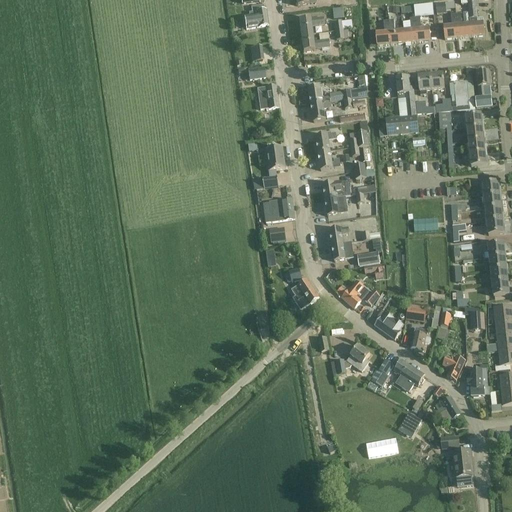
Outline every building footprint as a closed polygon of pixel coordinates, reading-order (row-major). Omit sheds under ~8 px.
[(477,0),(468,0),(469,5),(470,19),(477,19),(477,15),(477,10),(479,10),(477,0)] [(263,11),(263,6),(252,8),(253,15),(250,15),(250,18),(243,19),(245,31),(259,29),(259,28),(268,27),(266,11),(263,11)] [(332,11),(333,21),(343,19),(342,9),(332,11)] [(461,14),(456,15),(458,40),(472,38),(470,26),(462,26),(461,14)] [(452,27),(443,28),(445,41),(458,40),(456,15),(451,15),(452,27)] [(420,18),(415,19),(417,44),(431,42),(429,30),(421,30),(420,18)] [(299,21),(301,36),(312,35),(311,28),(324,26),(323,19),(310,20),(310,19),(299,21)] [(411,31),(403,32),(404,45),(417,44),(415,19),(410,19),(411,31)] [(477,19),(470,19),(470,26),(472,38),(485,37),(484,24),(478,25),(477,19)] [(376,35),(377,48),(391,46),(388,21),(383,22),(384,34),(376,35)] [(393,21),(388,21),(391,46),(404,45),(403,32),(395,33),(393,21)] [(351,22),(333,23),(335,31),(342,30),(342,31),(352,29),(351,22)] [(342,30),(335,31),(336,41),(344,40),(351,39),(350,31),(342,32),(342,31),(342,30)] [(312,35),(301,36),(303,53),(314,51),(314,50),(329,48),(328,41),(313,43),(312,35)] [(248,72),(249,82),(265,79),(264,69),(248,72)] [(476,74),(478,88),(479,98),(486,98),(485,88),(490,87),(489,72),(476,74)] [(443,75),(431,76),(432,92),(445,91),(443,75)] [(418,78),(420,93),(432,92),(431,76),(418,78)] [(386,121),(387,130),(379,130),(379,138),(387,138),(419,136),(417,118),(416,118),(413,88),(410,89),(409,78),(396,80),(397,92),(398,101),(405,100),(406,119),(386,121)] [(450,88),(450,97),(451,97),(452,102),(456,102),(456,108),(451,109),(452,112),(475,110),(474,100),(468,100),(466,83),(454,84),(454,87),(450,88)] [(279,110),(276,87),(265,88),(266,89),(257,90),(260,111),(268,110),(269,111),(279,110)] [(308,89),(311,106),(331,103),(330,98),(322,99),(320,87),(308,89)] [(367,98),(366,90),(350,92),(351,100),(367,98)] [(350,92),(343,93),(344,101),(351,100),(350,92)] [(479,98),(475,99),(476,109),(483,109),(492,108),(492,101),(491,97),(486,98),(479,98)] [(351,100),(344,101),(345,110),(352,109),(351,100)] [(435,108),(434,108),(435,115),(437,115),(451,113),(450,101),(442,102),(443,106),(435,107),(435,108)] [(331,103),(311,106),(313,124),(326,122),(324,110),(332,109),(331,103)] [(416,104),(417,116),(427,115),(427,116),(434,115),(435,115),(434,108),(426,109),(425,103),(416,104)] [(447,131),(447,132),(452,132),(450,114),(439,115),(439,120),(438,120),(439,131),(447,131)] [(340,119),(340,124),(365,120),(364,115),(340,119)] [(466,118),(467,130),(483,129),(481,116),(466,118)] [(483,129),(467,130),(468,143),(484,141),(483,129)] [(349,141),(351,149),(359,148),(369,147),(367,132),(349,135),(350,141),(349,141)] [(315,138),(318,154),(330,152),(329,142),(336,141),(335,135),(331,136),(331,133),(327,134),(327,136),(315,138)] [(484,141),(468,143),(470,156),(485,154),(484,141)] [(359,148),(351,149),(352,158),(360,157),(359,148)] [(366,148),(361,149),(363,164),(365,164),(366,170),(371,169),(370,163),(368,163),(366,148)] [(263,181),(254,182),(255,192),(278,189),(277,179),(276,172),(285,171),(282,149),(266,151),(270,180),(263,180),(263,181)] [(330,152),(318,154),(320,172),(333,170),(341,169),(340,165),(340,160),(334,161),(334,163),(332,163),(330,152)] [(468,166),(469,173),(477,173),(477,168),(487,167),(485,154),(470,156),(471,166),(468,166)] [(365,165),(353,167),(354,174),(366,172),(365,165)] [(373,171),(366,172),(354,174),(355,181),(374,178),(373,171)] [(333,184),(322,186),(325,201),(336,200),(344,198),(351,197),(349,182),(341,183),(333,184)] [(483,185),(484,198),(500,196),(499,184),(483,185)] [(447,189),(448,197),(457,197),(456,189),(447,189)] [(364,195),(356,197),(357,205),(365,204),(364,195)] [(500,196),(484,198),(485,211),(502,209),(500,196)] [(336,200),(325,201),(328,218),(336,216),(347,214),(344,198),(336,200)] [(269,204),(272,224),(294,220),(291,201),(269,204)] [(462,206),(451,207),(452,214),(457,214),(462,214),(462,206)] [(502,209),(485,211),(487,224),(503,222),(502,209)] [(503,222),(487,224),(488,237),(504,235),(503,222)] [(466,226),(453,227),(453,232),(453,240),(454,244),(459,243),(459,233),(466,233),(466,226)] [(284,229),(269,231),(271,245),(287,243),(284,229)] [(340,229),(329,231),(332,247),(343,245),(342,236),(349,235),(348,229),(341,230),(340,229)] [(369,233),(361,234),(363,242),(375,241),(375,240),(378,240),(377,234),(369,235),(369,233)] [(343,245),(332,247),(334,263),(345,261),(353,260),(351,244),(343,245)] [(488,254),(484,255),(485,261),(489,260),(489,259),(505,258),(504,245),(488,246),(488,254)] [(268,268),(276,267),(273,251),(265,252),(268,268)] [(358,257),(360,267),(380,264),(378,254),(358,257)] [(489,259),(489,260),(490,272),(507,270),(505,258),(489,259)] [(461,267),(454,268),(455,276),(461,276),(461,275),(466,275),(465,268),(461,268),(461,267)] [(299,270),(289,273),(289,275),(286,276),(287,284),(291,283),(292,284),(302,281),(299,270)] [(507,270),(490,272),(492,285),(508,283),(507,270)] [(307,281),(298,287),(292,292),(295,298),(292,299),(301,312),(319,299),(307,281)] [(336,294),(342,300),(355,310),(369,293),(356,282),(348,291),(343,286),(336,294)] [(508,283),(492,285),(493,298),(510,296),(508,283)] [(373,292),(365,302),(371,308),(380,298),(380,297),(374,292),(373,292)] [(452,302),(457,301),(463,301),(462,293),(456,293),(456,295),(452,295),(452,302)] [(511,307),(493,309),(495,324),(511,322),(511,307)] [(408,308),(407,321),(424,323),(426,311),(408,308)] [(379,320),(374,327),(375,327),(395,342),(401,334),(399,333),(403,327),(395,321),(394,320),(386,314),(382,312),(377,319),(379,320)] [(433,321),(432,330),(438,331),(439,322),(439,321),(440,314),(435,313),(433,321)] [(440,329),(437,339),(447,342),(450,331),(448,331),(449,328),(451,316),(442,315),(440,327),(442,327),(441,329),(440,329)] [(485,332),(484,315),(470,316),(471,333),(485,332)] [(511,322),(495,324),(497,339),(511,336),(511,322)] [(415,329),(410,350),(423,353),(428,332),(415,329)] [(511,336),(497,339),(498,353),(511,351),(511,336)] [(326,338),(318,341),(321,354),(329,352),(326,338)] [(331,364),(333,377),(338,376),(338,377),(346,376),(346,370),(350,369),(352,367),(362,374),(370,363),(366,361),(370,356),(358,347),(350,357),(351,357),(347,363),(345,363),(344,361),(336,363),(331,364)] [(511,351),(498,353),(500,368),(511,366),(511,351)] [(446,378),(456,382),(465,362),(456,358),(454,361),(447,358),(443,367),(450,370),(446,378)] [(385,361),(375,377),(371,382),(382,389),(389,378),(387,377),(393,367),(385,361)] [(401,362),(395,373),(402,377),(396,386),(405,391),(410,383),(418,388),(424,378),(416,373),(417,373),(401,362)] [(468,386),(471,386),(471,388),(470,389),(471,398),(484,397),(484,389),(488,389),(487,370),(487,366),(480,366),(480,371),(470,371),(470,380),(467,380),(468,386)] [(511,376),(500,378),(501,392),(511,391),(511,376)] [(438,388),(432,395),(438,400),(444,392),(438,388)] [(511,391),(501,392),(503,407),(511,406),(511,391)] [(450,399),(435,409),(445,425),(461,415),(450,399)] [(421,422),(409,414),(404,422),(416,430),(421,422)] [(436,442),(437,450),(442,450),(442,452),(460,449),(458,438),(440,440),(441,441),(436,442)] [(328,450),(330,455),(336,452),(334,446),(328,450)] [(473,477),(470,452),(453,454),(456,479),(473,477)] [(511,511),(511,501),(502,506),(502,511),(511,511)]
